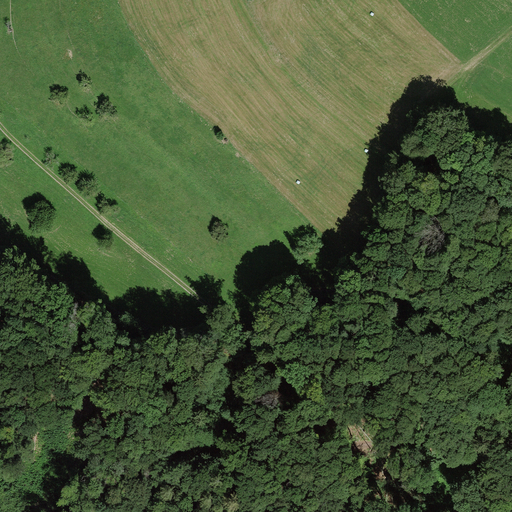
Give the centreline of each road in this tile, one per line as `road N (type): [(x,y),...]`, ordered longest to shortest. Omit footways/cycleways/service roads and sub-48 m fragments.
road 1 (track): [(0,122),(40,169),(273,347),(411,416)]
road 2 (track): [(511,30),(437,103),(350,247),(273,347)]
